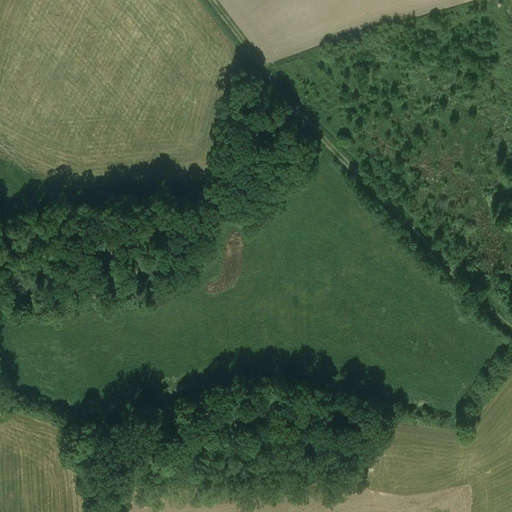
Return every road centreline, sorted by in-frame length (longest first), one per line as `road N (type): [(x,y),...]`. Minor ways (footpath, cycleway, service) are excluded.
road 1 (track): [(205,0),(256,65),(511,327)]
road 2 (track): [(256,65),(476,0)]
